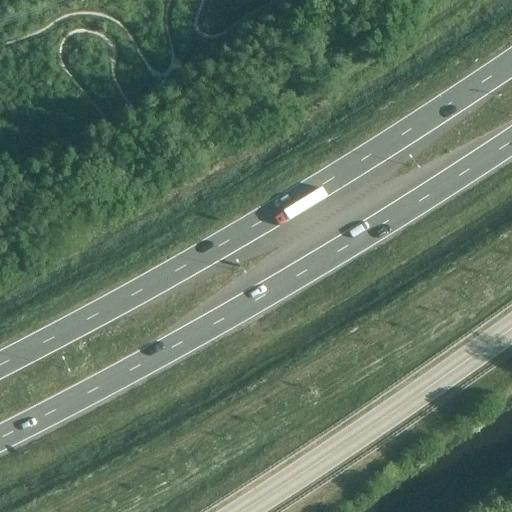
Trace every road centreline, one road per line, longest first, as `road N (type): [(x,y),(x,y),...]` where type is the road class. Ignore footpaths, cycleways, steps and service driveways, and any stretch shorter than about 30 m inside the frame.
road 1 (trunk): [(0,447),(107,394),(511,139)]
road 2 (trunk): [(511,60),(229,243),(0,364)]
